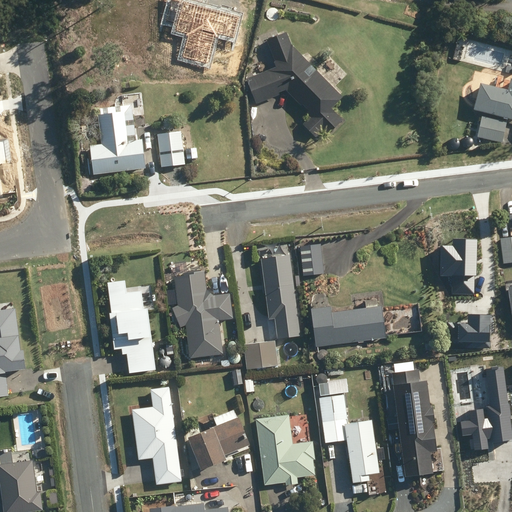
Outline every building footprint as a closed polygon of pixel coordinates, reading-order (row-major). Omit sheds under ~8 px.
[(242,14),(190,0),(169,0),(163,23),(173,26),(170,37),(182,40),(177,59),(207,67),(215,38),(234,43),(242,14)] [(309,118),(302,126),(315,139),(322,131),(327,136),(342,121),(330,109),(342,98),(288,43),(285,33),(265,41),(276,68),(246,80),(255,104),(267,100),(277,96),(277,93),(285,90),(307,113),(306,115),(309,118)] [(479,84),(472,111),(511,120),(511,80),(510,80),(507,91),(479,84)] [(100,146),(89,147),(93,176),(144,169),(141,140),(135,141),(130,105),(99,109),(99,116),(97,117),(100,146)] [(180,125),(180,123),(180,122),(179,120),(178,119),(178,118),(177,117),(175,116),(174,116),(173,115),(171,115),(170,115),(168,116),(167,116),(166,117),(165,118),(164,120),(164,121),(163,122),(163,124),(163,125),(164,127),(164,128),(165,129),(166,130),(167,131),(169,131),(170,132),(172,132),(173,132),(174,131),(176,131),(177,130),(178,129),(179,127),(179,126),(180,125)] [(481,117),(476,137),(501,143),(506,123),(481,117)] [(466,124),(465,132),(475,135),(477,127),(466,124)] [(184,166),(180,133),(157,136),(161,169),(184,166)] [(185,151),(186,161),(196,159),(195,149),(185,151)] [(511,236),(500,238),(503,263),(511,261),(511,236)] [(452,294),(474,294),(475,276),(477,276),(478,239),(453,238),(453,246),(441,246),(440,275),(452,275),(452,294)] [(299,246),(302,275),(323,273),(322,258),(320,244),(299,246)] [(302,335),(292,254),(262,258),(270,319),(276,318),(278,338),(302,335)] [(186,274),(175,276),(179,305),(174,308),(182,327),(187,325),(191,358),(225,353),(221,319),(235,318),(232,292),(222,294),(215,295),(209,289),(206,269),(186,271),(186,274)] [(129,291),(127,279),(109,281),(113,312),(111,312),(116,349),(123,348),(124,354),(128,354),(131,372),(158,369),(150,306),(146,307),(144,290),(129,291)] [(354,300),(355,308),(332,311),(334,321),(332,322),(330,306),(311,308),(316,346),(357,341),(358,344),(363,343),(363,340),(385,337),(381,305),(376,305),(375,297),(354,300)] [(18,307),(0,309),(0,395),(11,394),(8,369),(29,366),(26,348),(23,348),(18,307)] [(490,340),(491,315),(468,315),(468,324),(461,324),(461,323),(448,323),(448,348),(491,349),(491,340),(490,340)] [(251,343),(245,344),(248,369),(280,365),(277,340),(251,343)] [(509,403),(504,366),(485,368),(490,405),(485,405),(486,407),(469,409),(470,420),(460,421),(462,437),(472,436),(473,451),(489,449),(488,438),(495,438),(495,441),(511,439),(511,434),(510,417),(511,417),(510,403),(509,403)] [(394,372),(407,475),(436,471),(434,450),(440,449),(436,420),(438,420),(436,405),(433,405),(429,379),(421,380),(420,368),(394,372)] [(242,370),(232,372),(234,385),(244,384),(242,370)] [(253,391),(252,379),(250,379),(249,370),(243,371),(246,392),(253,391)] [(330,379),(331,393),(350,391),(349,378),(330,379)] [(183,481),(171,387),(152,389),(155,407),(134,409),(141,459),(155,457),(158,484),(183,481)] [(318,397),(322,423),(347,419),(343,394),(318,397)] [(197,420),(201,430),(189,435),(195,457),(199,468),(225,458),(223,454),(249,444),(237,416),(235,417),(232,409),(212,417),(211,414),(197,420)] [(312,460),(314,459),(312,441),(292,443),(288,414),(255,419),(264,484),(285,481),(285,485),(297,483),(296,477),(314,474),(312,460)] [(368,473),(378,472),(370,419),(343,423),(352,482),(369,480),(368,473)] [(0,511),(21,511),(46,508),(43,489),(40,490),(36,458),(14,460),(13,450),(1,452),(2,462),(1,462),(1,464),(0,464),(0,511)] [(58,490),(48,491),(50,505),(60,504),(58,490)] [(230,511),(230,506),(206,509),(205,502),(151,508),(151,511),(230,511)]
